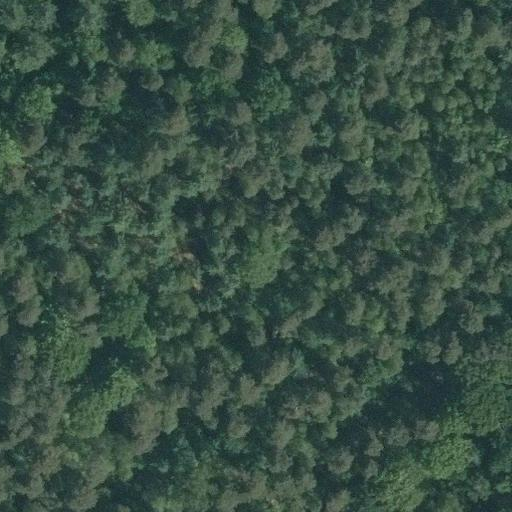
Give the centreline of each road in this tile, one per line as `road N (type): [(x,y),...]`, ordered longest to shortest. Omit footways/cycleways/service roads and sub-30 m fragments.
road 1 (track): [(511,332),(314,511)]
road 2 (track): [(106,0),(0,84)]
